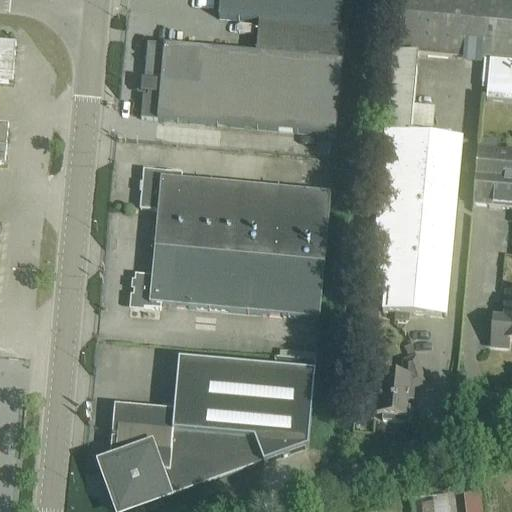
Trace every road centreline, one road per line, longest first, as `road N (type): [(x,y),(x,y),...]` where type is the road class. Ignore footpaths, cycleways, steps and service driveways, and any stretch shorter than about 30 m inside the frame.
road 1 (unclassified): [(49,511),(95,9)]
road 2 (unclassified): [(281,511),(511,430)]
